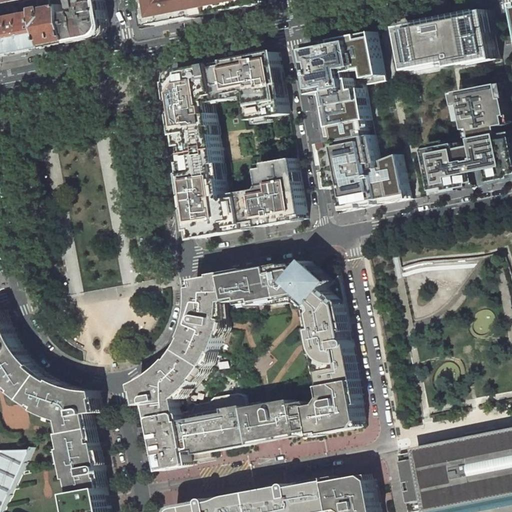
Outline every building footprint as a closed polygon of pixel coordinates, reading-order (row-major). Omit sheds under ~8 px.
[(0,0),(0,11),(1,16),(8,55),(52,47),(45,12),(19,18),(16,3),(32,0),(33,0),(34,4),(43,3),(42,0),(0,0)] [(42,0),(43,3),(45,12),(52,47),(76,42),(71,14),(69,5),(53,8),(51,0),(42,0)] [(78,0),(79,2),(81,6),(81,8),(86,7),(88,18),(85,19),(84,17),(80,12),(71,14),(76,42),(103,37),(110,26),(105,0),(78,0)] [(150,0),(156,26),(168,24),(206,16),(212,15),(217,14),(256,6),(273,3),(272,0),(150,0)] [(504,59),(494,10),(407,27),(416,71),(458,63),(459,67),(504,59)] [(0,57),(8,55),(1,16),(0,15),(0,57)] [(337,128),(341,127),(366,122),(369,121),(405,114),(389,31),(310,47),(319,95),(331,93),(337,128)] [(186,71),(177,84),(200,239),(251,230),(266,227),(269,226),(268,224),(289,220),(290,223),(310,219),(300,160),(263,166),(265,178),(269,182),(271,181),(273,192),(266,193),(263,190),(259,191),(244,193),(245,198),(231,200),(216,114),(212,115),(210,102),(215,102),(214,97),(221,95),(223,103),(234,101),(233,96),(253,93),(254,103),(252,103),(255,122),(292,116),(281,52),(186,71)] [(462,144),(431,150),(440,194),(511,179),(511,100),(509,83),(465,92),(460,93),(462,106),(467,105),(470,120),(472,130),(478,129),(481,146),(463,149),(462,144)] [(366,122),(341,127),(344,142),(327,145),(331,166),(335,165),(339,188),(347,187),(351,207),(367,204),(368,208),(398,202),(397,198),(413,195),(406,155),(390,161),(390,165),(385,166),(384,162),(379,135),(372,137),(368,137),(366,122)] [(246,308),(302,298),(314,306),(342,278),(332,272),(333,271),(323,265),(315,260),(314,262),(311,267),(301,261),(230,274),(235,301),(235,303),(245,301),(246,308)] [(140,384),(144,407),(148,407),(154,406),(166,470),(167,470),(168,472),(197,466),(197,463),(199,462),(198,460),(203,459),(204,461),(215,459),(214,454),(258,446),(251,410),(250,410),(248,400),(241,396),(218,400),(212,405),(198,408),(191,403),(189,395),(193,391),(199,385),(206,376),(209,373),(213,367),(217,360),(220,354),(224,346),(226,338),(229,327),(231,320),(231,318),(227,317),(229,314),(229,310),(230,305),(229,302),(235,301),(230,274),(200,280),(201,288),(198,289),(198,293),(198,295),(198,299),(198,306),(197,312),(196,319),(195,325),(194,328),(191,334),(187,343),(182,351),(180,353),(176,358),(170,365),(162,371),(157,375),(148,380),(140,384)] [(363,381),(355,340),(353,332),(343,276),(342,278),(314,306),(319,328),(315,329),(320,355),(322,355),(329,388),(359,382),(363,381)] [(58,418),(65,421),(68,434),(65,435),(68,449),(66,450),(72,480),(74,480),(78,494),(109,488),(110,487),(107,473),(108,473),(98,417),(99,417),(99,415),(107,413),(103,390),(96,390),(89,389),(86,389),(80,387),(70,384),(67,383),(61,380),(55,377),(49,373),(44,369),(39,365),(34,360),(28,353),(24,347),(20,341),(17,335),(13,325),(7,311),(0,313),(0,373),(3,377),(8,383),(15,391),(21,396),(27,401),(34,406),(43,411),(50,415),(58,418)] [(330,435),(363,428),(368,422),(365,406),(367,405),(366,396),(364,397),(362,397),(359,382),(329,388),(331,399),(326,406),(315,408),(320,432),(320,435),(330,433),(330,435)] [(278,439),(320,432),(315,408),(314,403),(299,406),(298,402),(272,406),(251,410),(258,446),(279,442),(278,439)] [(411,511),(416,511),(511,493),(511,432),(401,455),(411,511)] [(0,450),(0,511),(4,511),(14,491),(33,450),(2,451),(0,450)] [(353,511),(385,511),(383,503),(380,487),(379,480),(372,475),(336,482),(342,510),(349,508),(353,511)] [(259,511),(342,511),(342,510),(336,482),(336,478),(301,484),(302,487),(298,488),(298,486),(297,485),(296,484),(294,484),(293,485),(292,486),(291,486),(291,488),(292,489),(288,490),(287,487),(256,493),(259,511)] [(113,511),(109,488),(78,494),(74,494),(77,511),(113,511)] [(259,511),(256,493),(183,506),(180,507),(178,509),(176,511),(259,511)]
